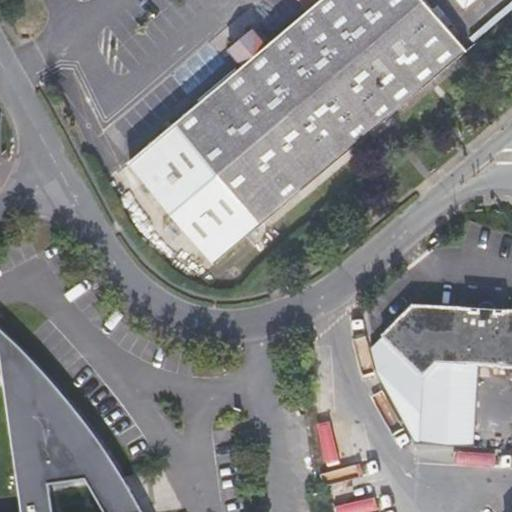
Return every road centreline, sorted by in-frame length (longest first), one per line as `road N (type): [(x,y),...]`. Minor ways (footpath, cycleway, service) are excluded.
road 1 (unclassified): [(442,199),(324,301),(263,325),(199,325),(134,286),(61,173)]
road 2 (unclassified): [(61,173),(0,62)]
